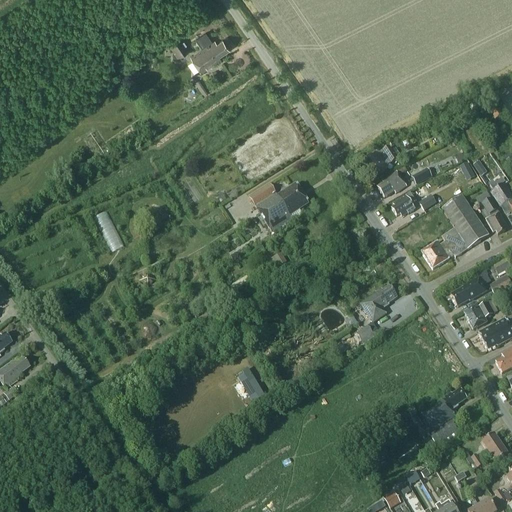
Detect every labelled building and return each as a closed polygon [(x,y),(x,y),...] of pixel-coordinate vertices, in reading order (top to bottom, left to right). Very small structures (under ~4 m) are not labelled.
[(196,39),(202,48),(212,41),(206,32),(196,39)] [(168,47),(177,59),(192,49),(184,37),(168,47)] [(229,50),(222,40),(217,44),(215,41),(191,58),(201,73),(214,64),(213,63),(220,58),(219,56),(229,50)] [(208,93),(199,80),(193,84),(202,97),(208,93)] [(494,100),(486,105),(495,121),(503,116),(494,100)] [(397,160),(397,159),(391,151),(389,148),(377,156),(376,154),(360,164),(371,180),(387,170),(385,167),(397,160)] [(401,157),(395,149),(391,151),(397,159),(401,157)] [(462,155),(454,159),(457,166),(465,162),(462,155)] [(473,166),(481,177),(487,174),(479,162),(473,166)] [(471,172),(467,165),(459,169),(463,176),(471,172)] [(395,195),(406,188),(399,176),(406,171),(404,167),(396,172),(396,173),(382,183),(383,185),(377,189),(384,200),(394,193),(395,195)] [(427,169),(411,178),(416,187),(432,178),(427,169)] [(478,174),(472,177),(478,189),(484,186),(478,174)] [(511,196),(504,184),(490,193),(500,208),(507,204),(511,214),(511,196)] [(296,186),(278,197),(270,185),(249,199),(272,234),(292,220),(290,217),(308,205),(296,186)] [(223,194),(217,197),(221,204),(226,201),(223,194)] [(406,197),(412,206),(416,203),(410,194),(406,197)] [(419,204),(424,213),(436,205),(431,196),(419,204)] [(395,208),(391,210),(397,218),(400,216),(401,218),(407,214),(408,216),(415,211),(412,206),(406,197),(393,206),(395,208)] [(488,237),(462,197),(442,211),(454,230),(442,239),(445,244),(440,247),(437,243),(421,254),(432,271),(449,261),(448,259),(453,256),(455,259),(488,237)] [(491,200),(483,205),(491,218),(486,221),(491,230),(493,234),(496,233),(498,236),(506,232),(504,229),(506,227),(499,214),(491,200)] [(112,254),(124,249),(110,212),(98,217),(112,254)] [(270,274),(284,265),(278,255),(264,263),(270,274)] [(505,260),(493,267),(495,272),(508,264),(505,260)] [(469,303),(486,293),(483,287),(490,282),(487,276),(490,275),(487,270),(476,276),(479,280),(462,289),(463,290),(451,297),(458,309),(469,302),(469,303)] [(250,282),(247,277),(232,286),(235,291),(250,282)] [(511,287),(507,277),(489,287),(494,297),(511,287)] [(393,294),(389,287),(374,297),(373,296),(360,306),(373,324),(386,315),(383,310),(389,306),(388,305),(391,303),(397,299),(393,294)] [(467,313),(464,315),(473,332),(477,330),(487,325),(484,320),(498,313),(492,302),(478,309),(477,307),(467,312),(467,313)] [(511,339),(511,316),(478,335),(487,352),(497,347),(497,348),(511,339)] [(378,334),(371,325),(356,335),(364,346),(375,339),(374,337),(378,334)] [(12,344),(5,335),(1,338),(0,335),(0,357),(0,356),(0,355),(5,352),(4,350),(12,344)] [(511,351),(510,352),(511,354),(506,357),(506,358),(496,364),(502,374),(511,369),(511,368),(511,351)] [(30,368),(23,359),(19,362),(17,359),(0,371),(0,383),(1,383),(6,390),(17,382),(16,381),(22,376),(21,375),(30,368)] [(245,379),(239,383),(253,405),(265,397),(247,369),(241,373),(245,379)] [(4,395),(9,403),(20,395),(14,388),(4,395)] [(455,417),(452,412),(458,408),(457,407),(467,401),(460,391),(452,396),(451,394),(442,400),(441,399),(421,413),(434,432),(455,417)] [(0,409),(9,403),(4,395),(0,398),(0,409)] [(452,422),(430,437),(440,452),(462,438),(452,422)] [(488,454),(501,446),(494,436),(481,444),(488,454)] [(501,446),(488,454),(495,465),(508,456),(501,446)] [(474,464),(479,460),(476,455),(471,459),(474,464)] [(465,459),(470,467),(474,464),(471,459),(469,456),(465,459)] [(479,460),(474,464),(478,469),(483,465),(479,460)] [(430,476),(427,470),(421,474),(424,480),(430,476)] [(463,473),(454,478),(458,484),(466,479),(463,473)] [(417,482),(412,475),(405,479),(410,487),(417,482)] [(472,491),(480,486),(475,479),(468,484),(472,491)] [(397,486),(401,493),(408,489),(404,482),(397,486)] [(497,499),(498,498),(495,494),(492,489),(487,492),(493,502),(497,499)] [(495,494),(498,498),(502,504),(506,501),(499,491),(495,494)] [(401,504),(394,493),(383,499),(390,511),(401,504)] [(478,507),(481,511),(495,511),(489,501),(478,507)] [(379,511),(386,509),(382,503),(368,511),(379,511)]
